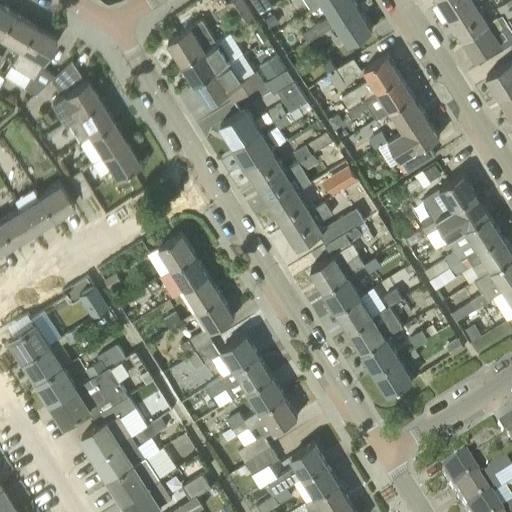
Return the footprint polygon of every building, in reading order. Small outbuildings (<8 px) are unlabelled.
[(240,24),(254,15),(244,0),(230,0),(226,3),(240,24)] [(253,0),(261,12),(274,4),(271,0),(253,0)] [(317,34),(359,7),(354,0),(324,0),(323,1),(314,7),(322,19),(302,31),(307,40),(317,34)] [(323,1),(324,0),(307,0),(312,8),(314,7),(323,1)] [(440,0),(451,16),(476,0),(440,0)] [(463,36),(489,20),(476,0),(451,16),(463,36)] [(505,17),(511,12),(511,9),(505,0),(504,0),(497,5),(505,17)] [(0,35),(13,13),(0,5),(0,35)] [(359,7),(317,34),(336,22),(349,43),(373,28),(359,7)] [(264,17),(266,19),(273,30),(282,25),(273,11),(264,17)] [(0,37),(20,49),(34,25),(13,13),(0,35),(0,37)] [(489,20),(463,36),(476,57),(502,40),(496,31),(505,25),(498,14),(489,20)] [(182,60),(216,38),(203,17),(191,25),(169,39),(182,60)] [(34,25),(20,49),(12,65),(25,72),(31,75),(25,86),(34,93),(54,74),(40,66),(42,61),(43,61),(56,38),(34,25)] [(260,41),(268,36),(262,27),(254,32),(260,41)] [(218,67),(230,60),(216,38),(182,60),(195,81),(218,67)] [(502,40),(476,57),(480,62),(505,46),(502,40)] [(378,88),(401,73),(387,52),(364,67),(370,77),(343,94),(350,106),(378,88)] [(269,79),(287,68),(278,54),(260,65),(269,79)] [(329,72),(337,67),(330,55),(321,61),(329,72)] [(354,56),(337,67),(345,79),(362,69),(354,56)] [(501,95),(511,87),(511,59),(488,74),(501,95)] [(68,121),(100,100),(87,79),(84,80),(71,60),(51,79),(63,93),(54,99),(68,121)] [(218,67),(195,81),(209,102),(227,91),(232,100),(265,81),(258,69),(242,79),(230,60),(218,67)] [(278,89),(295,79),(288,67),(287,68),(269,79),(267,80),(274,92),(278,89)] [(345,79),(337,67),(329,72),(337,85),(345,79)] [(377,117),(390,108),(413,93),(401,73),(378,88),(350,106),(349,106),(354,115),(369,105),(377,117)] [(307,98),(295,79),(278,89),(290,109),(307,98)] [(511,113),(511,87),(501,95),(511,113)] [(403,129),(426,114),(413,93),(390,108),(403,129)] [(290,109),(286,111),(291,118),(311,106),(307,98),(290,109)] [(90,134),(113,120),(100,100),(68,121),(80,141),(90,134)] [(274,119),(286,111),(280,101),(268,109),(274,119)] [(235,143),(261,127),(247,106),(221,122),(235,143)] [(286,111),(274,119),(279,127),(291,119),(286,111)] [(435,154),(428,142),(440,134),(426,114),(403,129),(394,135),(388,138),(401,158),(400,158),(408,171),(435,154)] [(103,154),(126,140),(113,120),(90,134),(103,154)] [(247,164),(273,147),(266,136),(261,127),(235,143),(247,164)] [(306,143),(311,152),(333,138),(327,129),(306,143)] [(376,147),(388,139),(382,130),(371,138),(376,147)] [(126,140),(103,154),(117,177),(140,162),(126,140)] [(300,159),(311,152),(306,143),(294,150),(300,159)] [(260,184),(286,168),(273,147),(247,164),(260,184)] [(311,152),(300,159),(305,168),(317,160),(311,152)] [(437,160),(423,169),(430,179),(443,170),(437,160)] [(358,176),(349,162),(332,172),(340,186),(358,176)] [(82,197),(94,190),(80,168),(68,176),(82,197)] [(273,204),(299,188),(286,168),(260,184),(273,204)] [(454,207),(477,192),(463,171),(440,186),(453,207),(454,207)] [(406,198),(425,186),(418,175),(400,188),(401,190),(406,198)] [(60,180),(39,193),(54,217),(75,204),(60,180)] [(285,225),(325,200),(325,199),(311,208),(299,188),(273,204),(285,225)] [(466,228),(490,212),(477,192),(454,207),(453,207),(438,216),(450,237),(466,228)] [(39,193),(17,207),(32,230),(54,217),(39,193)] [(326,242),(358,224),(357,223),(364,219),(357,206),(323,226),(318,219),(331,210),(325,200),(285,225),(298,246),(321,232),(326,242)] [(0,223),(12,243),(32,230),(17,207),(0,217),(0,223)] [(424,223),(436,216),(431,207),(418,214),(424,223)] [(468,255),(503,233),(490,212),(466,228),(450,237),(457,249),(425,270),(431,279),(451,266),(463,259),(468,255)] [(436,216),(424,223),(429,231),(441,223),(436,216)] [(0,250),(12,243),(0,223),(0,250)] [(408,243),(429,231),(424,223),(404,236),(408,242),(408,243)] [(358,251),(348,258),(341,248),(353,241),(351,238),(362,232),(358,224),(326,242),(333,253),(311,266),(324,287),(347,273),(365,262),(364,262),(358,251)] [(168,270),(196,253),(181,230),(159,244),(170,263),(172,266),(167,269),(168,270)] [(492,269),(511,256),(511,247),(503,233),(468,255),(463,259),(451,266),(431,279),(434,284),(443,282),(484,257),(492,268),(492,269)] [(181,291),(209,274),(196,253),(168,270),(181,291)] [(369,270),(381,263),(376,254),(364,262),(365,262),(369,270)] [(500,292),(511,284),(511,256),(492,269),(492,268),(475,279),(483,291),(472,298),(471,297),(452,310),(458,319),(480,305),(500,292)] [(114,283),(121,278),(117,270),(106,278),(110,285),(114,283)] [(337,308),(360,294),(347,273),(324,287),(337,308)] [(199,309),(222,295),(209,274),(181,291),(199,309)] [(155,277),(143,285),(144,286),(148,292),(149,293),(161,286),(155,277)] [(93,315),(110,305),(96,282),(80,292),(93,315)] [(511,284),(500,292),(511,310),(511,284)] [(148,292),(144,286),(132,293),(136,300),(148,292)] [(390,303),(401,296),(396,287),(384,294),(390,303)] [(350,328),(373,314),(360,294),(337,308),(350,328)] [(222,295),(199,309),(209,325),(211,329),(234,314),(222,295)] [(363,349),(386,334),(402,324),(389,303),(373,314),(350,328),(363,349)] [(480,305),(458,319),(466,332),(466,333),(471,341),(483,334),(478,326),(488,319),(480,305)] [(170,325),(183,319),(177,309),(165,317),(170,325)] [(38,320),(11,336),(25,358),(51,341),(38,320)] [(79,324),(65,334),(70,342),(84,332),(79,324)] [(197,350),(214,340),(206,326),(204,328),(180,343),(188,356),(197,350)] [(422,328),(409,335),(415,345),(427,337),(422,328)] [(234,367),(259,353),(245,332),(221,346),(234,366),(234,367)] [(376,369),(399,355),(393,346),(386,334),(363,349),(376,369)] [(453,352),(464,346),(465,345),(460,336),(448,344),(453,352)] [(214,340),(197,350),(204,362),(221,351),(214,340)] [(38,379),(65,363),(51,341),(25,358),(38,379)] [(105,367),(111,364),(126,354),(118,341),(97,354),(100,358),(105,367)] [(420,353),(415,346),(408,350),(412,357),(420,353)] [(197,350),(188,356),(195,367),(204,362),(197,350)] [(247,387),(272,373),(259,353),(234,367),(234,366),(206,384),(211,392),(222,385),(225,389),(233,396),(246,388),(247,387)] [(399,355),(376,369),(389,391),(412,376),(399,355)] [(85,367),(91,376),(105,367),(100,358),(85,367)] [(51,401),(78,384),(65,363),(38,379),(51,401)] [(94,415),(101,410),(128,393),(111,364),(105,367),(91,376),(78,384),(51,401),(65,423),(89,407),(94,415)] [(154,376),(148,367),(140,372),(146,381),(154,376)] [(247,387),(246,388),(259,407),(285,394),(272,373),(247,387)] [(96,456),(132,433),(120,414),(135,405),(128,393),(101,410),(106,418),(82,434),(96,456)] [(246,460),(271,445),(265,434),(297,414),(285,394),(259,407),(244,418),(231,425),(224,431),(227,437),(248,425),(249,428),(256,424),(262,433),(238,449),(246,460)] [(244,418),(239,409),(226,417),(231,425),(244,418)] [(147,423),(135,431),(141,440),(152,433),(167,424),(162,415),(147,423)] [(506,434),(511,430),(511,417),(497,427),(503,435),(505,433),(506,434)] [(109,477),(145,455),(138,442),(132,433),(96,456),(109,477)] [(304,474),(325,460),(313,441),(291,454),(296,462),(266,482),(273,493),(274,492),(287,484),(304,474)] [(271,445),(246,460),(250,468),(253,472),(278,457),(271,445)] [(123,499),(159,477),(145,455),(109,477),(123,499)] [(250,468),(246,460),(237,466),(241,473),(250,468)] [(317,495),(338,481),(325,460),(304,474),(316,494),(317,495)] [(476,481),(488,473),(481,462),(469,468),(464,461),(442,474),(455,494),(476,481)] [(465,511),(470,511),(489,501),(488,499),(491,497),(499,491),(493,481),(510,471),(505,463),(488,473),(476,481),(455,494),(465,511)] [(190,496),(197,493),(211,484),(203,470),(182,483),(190,496)] [(159,477),(123,499),(130,511),(149,511),(162,503),(161,502),(165,498),(171,495),(159,477)] [(332,511),(351,501),(338,481),(317,495),(316,494),(305,501),(311,511),(332,511)] [(274,492),(273,493),(279,502),(292,493),(287,484),(274,492)] [(0,511),(8,511),(14,509),(1,487),(0,487),(0,511)] [(197,493),(190,496),(171,509),(173,511),(190,511),(204,503),(197,493)] [(263,511),(279,502),(273,493),(257,503),(263,511)] [(358,511),(351,501),(332,511),(358,511)] [(511,511),(511,501),(496,511),(489,501),(470,511),(511,511)]
